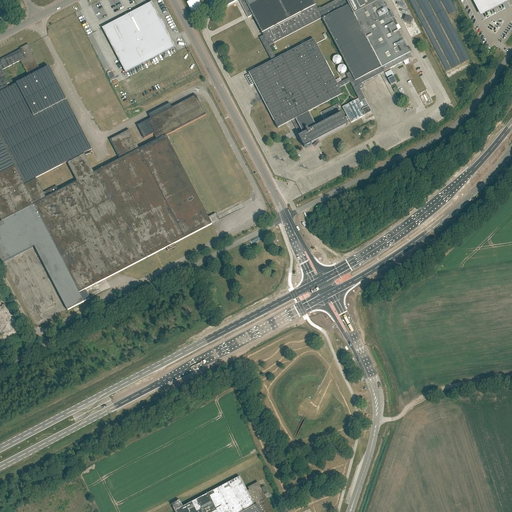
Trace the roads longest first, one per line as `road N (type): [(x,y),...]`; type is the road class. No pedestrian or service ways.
road 1 (primary): [(0,466),(322,297)]
road 2 (primary): [(314,283),(0,448)]
road 3 (unclassified): [(0,367),(285,217)]
road 4 (unclassified): [(285,217),(442,134),(511,52)]
road 5 (tertiary): [(285,217),(172,0)]
road 6 (primary): [(511,123),(439,202),(325,277)]
road 7 (primary): [(333,291),(439,224),(511,149)]
road 8 (tertiary): [(350,511),(377,419),(377,398),(353,344)]
road 9 (track): [(377,419),(396,417),(441,387),(511,377)]
